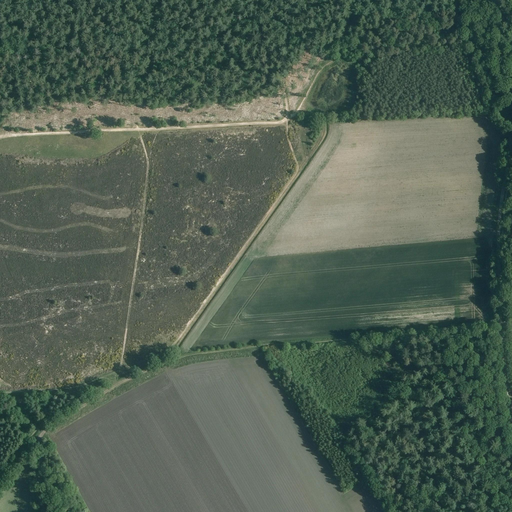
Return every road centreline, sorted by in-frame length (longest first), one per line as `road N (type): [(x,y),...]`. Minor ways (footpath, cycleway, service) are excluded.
road 1 (track): [(501,325),(208,352),(142,371),(40,436),(43,511)]
road 2 (track): [(353,0),(335,59),(280,122),(0,137)]
road 3 (track): [(511,140),(499,215),(501,325)]
